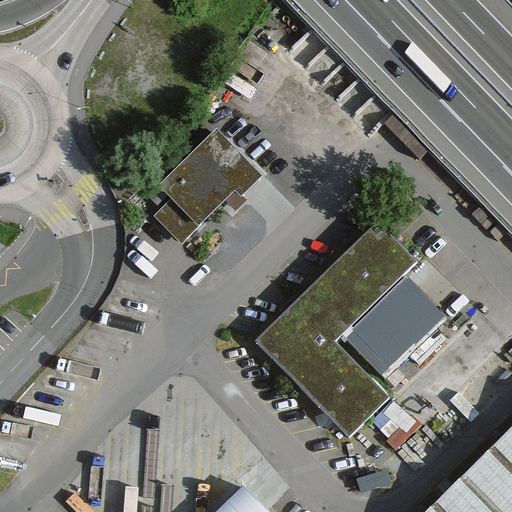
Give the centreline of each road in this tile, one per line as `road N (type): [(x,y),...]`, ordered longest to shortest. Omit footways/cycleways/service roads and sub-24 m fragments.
road 1 (motorway): [(372,0),(511,145)]
road 2 (unclassified): [(93,255),(67,310),(0,386)]
road 3 (unclassified): [(93,255),(104,226),(100,209),(50,134)]
